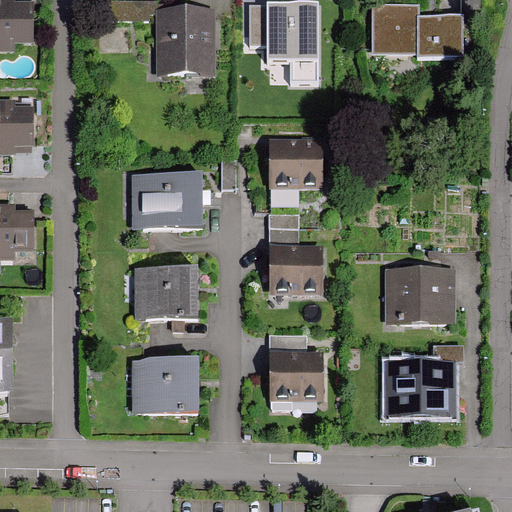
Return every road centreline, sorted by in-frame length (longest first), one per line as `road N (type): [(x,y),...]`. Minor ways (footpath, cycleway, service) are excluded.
road 1 (residential): [(64,0),(66,464)]
road 2 (residential): [(497,467),(500,117),(511,45)]
road 3 (residential): [(222,465),(217,84)]
road 4 (residential): [(222,465),(497,467)]
road 5 (residential): [(66,464),(222,465)]
